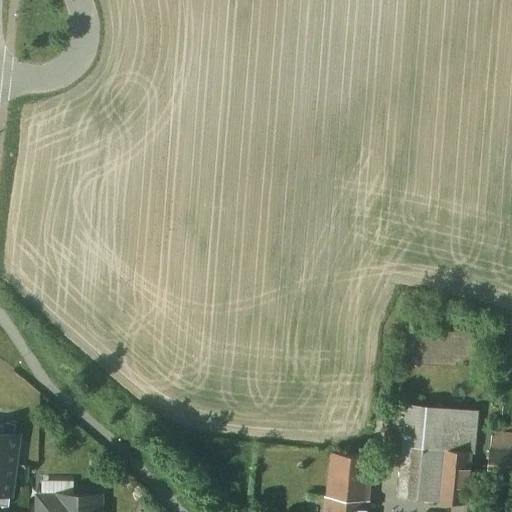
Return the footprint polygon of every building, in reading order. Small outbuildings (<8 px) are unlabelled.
[(476,412),(408,406),(399,498),(467,504),(476,412)] [(17,505),(24,427),(0,424),(0,493),(1,494),(0,504),(17,505)] [(511,435),(492,433),(486,479),(511,482),(511,435)] [(372,457),(332,452),(327,499),(367,503),(372,457)] [(100,511),(101,495),(59,495),(59,496),(39,497),(38,511),(100,511)] [(366,511),(367,503),(327,499),(325,511),(366,511)]
